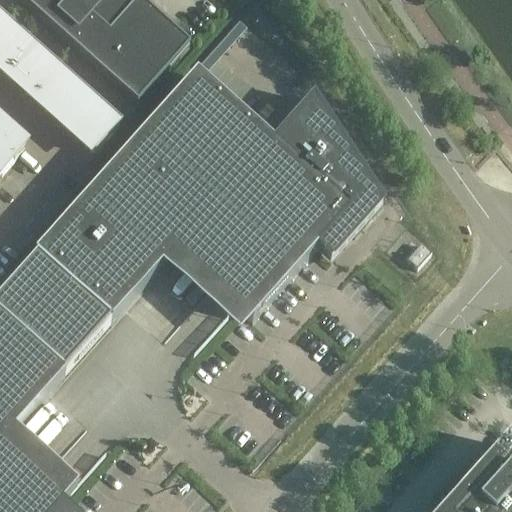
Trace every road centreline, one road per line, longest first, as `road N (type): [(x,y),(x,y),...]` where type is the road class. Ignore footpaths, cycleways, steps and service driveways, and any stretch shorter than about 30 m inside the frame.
road 1 (unclassified): [(277,511),(511,248)]
road 2 (unclassified): [(511,248),(461,186),(341,0)]
